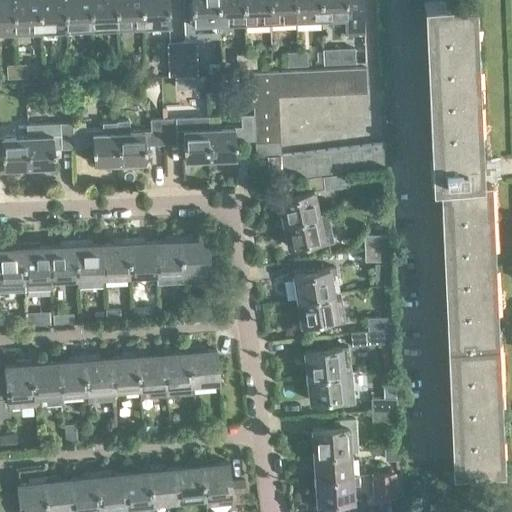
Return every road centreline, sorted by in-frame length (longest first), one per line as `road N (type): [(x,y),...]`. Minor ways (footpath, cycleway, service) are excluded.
road 1 (residential): [(245,324),(236,205),(0,217)]
road 2 (residential): [(0,461),(257,436)]
road 3 (residential): [(0,343),(245,324)]
